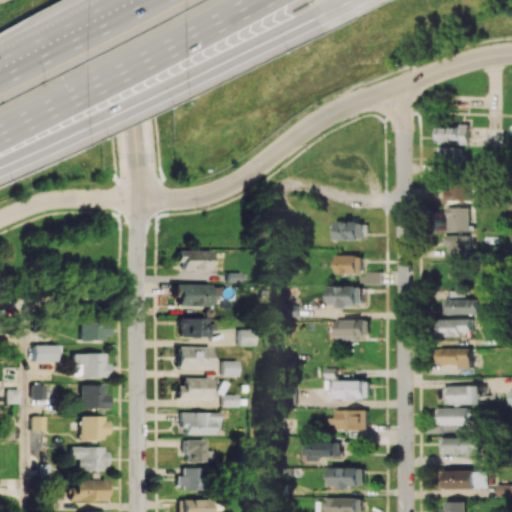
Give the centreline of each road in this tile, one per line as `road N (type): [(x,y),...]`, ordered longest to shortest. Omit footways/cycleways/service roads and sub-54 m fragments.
road 1 (residential): [(400,78),(406,511)]
road 2 (residential): [(511,46),(400,78),(220,191),(141,199)]
road 3 (tertiary): [(141,199),(139,511)]
road 4 (tertiary): [(140,0),(141,199)]
road 5 (residential): [(141,199),(60,199),(0,219)]
road 6 (motorway): [(201,69),(314,14)]
road 7 (motorway): [(88,124),(201,69)]
